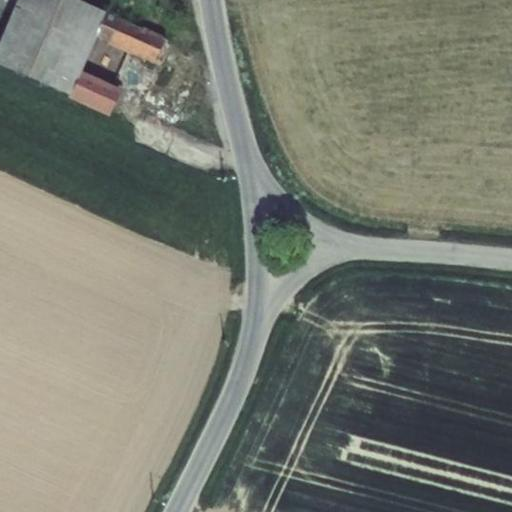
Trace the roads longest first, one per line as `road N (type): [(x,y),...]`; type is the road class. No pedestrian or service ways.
road 1 (tertiary): [(175,511),(240,382),(257,322)]
road 2 (tertiary): [(249,170),(210,0)]
road 3 (unclassified): [(511,258),(346,247)]
road 4 (tertiary): [(257,322),(249,170)]
road 5 (unclassified): [(346,247),(305,223),(249,170)]
